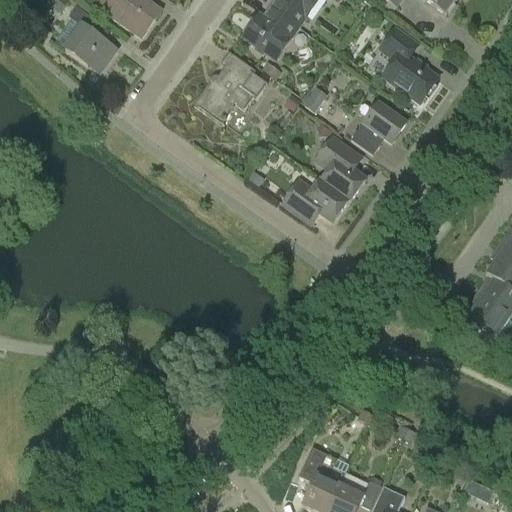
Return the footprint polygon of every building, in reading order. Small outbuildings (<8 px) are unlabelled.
[(59,0),(55,0),(50,8),(61,16),(68,6),(59,0)] [(141,42),(160,14),(144,2),(142,0),(108,0),(99,12),(141,42)] [(274,0),(277,2),(271,11),(298,30),(305,21),(305,22),(320,0),(326,0),(337,7),(342,0),(274,0)] [(459,0),(374,0),(374,1),(393,15),(403,0),(425,0),(424,2),(446,18),(459,0)] [(100,78),(117,53),(87,33),(94,23),(75,10),(68,21),(81,30),(64,53),(100,78)] [(371,10),(367,16),(375,22),(380,16),(371,10)] [(298,30),(271,11),(264,21),(259,18),(242,41),(275,64),(291,41),(298,30)] [(420,107),(438,82),(409,61),(417,49),(395,33),(380,53),(395,64),(383,80),(420,107)] [(256,103),(267,88),(253,78),(255,75),(232,59),(212,89),(209,87),(194,109),(223,130),(238,109),(244,114),(253,101),(256,103)] [(275,84),(280,77),(267,68),(262,75),(275,84)] [(316,92),(304,109),(314,117),(327,100),(316,92)] [(292,100),(285,110),(293,116),(300,106),(292,100)] [(391,148),(407,126),(378,106),(351,144),(372,159),(384,143),(391,148)] [(321,141),(330,140),(332,138),(321,129),(319,132),(321,141)] [(321,184),(348,204),(348,205),(349,206),(366,183),(346,169),(355,158),(332,141),(315,165),(328,174),(321,184)] [(250,185),(258,191),(264,183),(255,177),(250,185)] [(348,204),(321,184),(319,183),(312,194),(298,185),(282,208),(305,224),(313,213),(332,227),(348,205),(348,204)] [(511,230),(496,253),(500,256),(485,278),(488,280),(468,309),(473,313),(466,323),(495,343),(511,318),(511,230)] [(370,414),(362,411),(357,423),(366,426),(370,414)] [(397,440),(404,444),(410,432),(403,429),(397,440)] [(410,432),(404,444),(410,447),(416,435),(410,432)] [(346,476),(349,470),(337,464),(312,452),(298,481),(312,488),(302,511),(305,511),(329,511),(346,476)] [(443,476),(448,466),(439,461),(434,471),(443,476)] [(365,511),(371,511),(381,491),(369,485),(369,486),(346,476),(329,511),(357,511),(359,509),(365,511)] [(384,491),(373,511),(400,511),(405,501),(384,491)]
